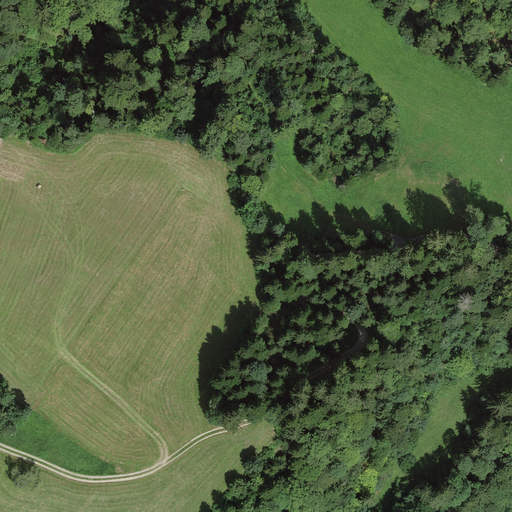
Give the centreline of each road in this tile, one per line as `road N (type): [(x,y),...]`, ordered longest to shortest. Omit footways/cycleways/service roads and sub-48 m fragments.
road 1 (track): [(0,446),(92,480),(143,473),(217,430),(250,421),(355,350),(363,335),(356,319),(297,293),(295,274),(311,256),(448,236),(511,254)]
road 2 (track): [(219,57),(252,87),(283,165),(317,202),(352,222),(417,240)]
road 3 (track): [(291,0),(386,94),(511,128)]
